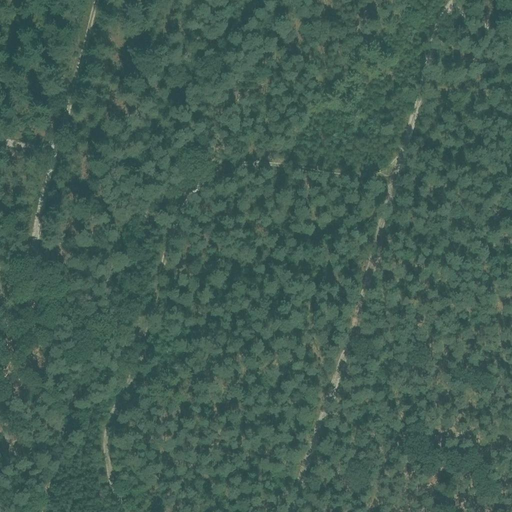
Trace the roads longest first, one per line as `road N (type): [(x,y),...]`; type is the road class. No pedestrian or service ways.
road 1 (track): [(511,38),(443,9),(284,511)]
road 2 (track): [(144,329),(179,204),(202,177),(255,160),(347,180),(389,170)]
road 3 (track): [(52,150),(33,237),(37,274),(62,303),(144,329)]
road 4 (track): [(0,137),(52,150),(91,0)]
road 5 (track): [(118,511),(106,483),(106,432),(144,329)]
